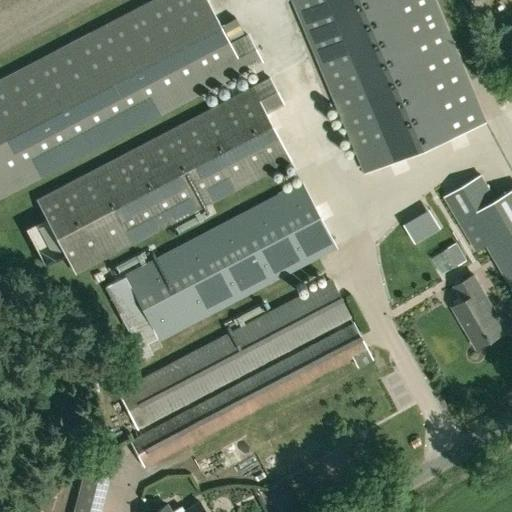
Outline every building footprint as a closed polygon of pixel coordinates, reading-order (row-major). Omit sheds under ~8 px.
[(156,0),(0,78),(0,192),(258,63),(245,37),(227,46),(203,0),(156,0)] [(293,0),(366,172),(488,120),(485,114),(437,0),(293,0)] [(63,248),(75,271),(94,263),(183,216),(290,160),(265,112),(283,102),(270,77),(233,96),(73,179),(38,199),(50,222),(38,229),(52,255),(63,248)] [(482,173),(443,196),(476,251),(487,245),(511,288),(511,188),(496,198),(482,173)] [(148,344),(335,248),(302,184),(106,285),(120,312),(118,313),(143,358),(153,353),(148,344)] [(457,259),(442,266),(452,286),(466,279),(457,259)] [(473,276),(454,287),(463,302),(452,308),(476,349),(505,332),(473,276)] [(349,318),(330,282),(117,394),(136,430),(349,318)] [(143,466),(352,357),(357,367),(372,360),(353,325),(130,441),(143,466)] [(347,435),(344,428),(399,400),(382,368),(255,434),(274,472),(347,435)] [(214,475),(231,468),(224,453),(207,460),(214,475)] [(88,454),(72,511),(100,511),(114,460),(88,454)] [(167,503),(152,511),(206,511),(199,499),(184,509),(181,505),(172,510),(167,503)]
